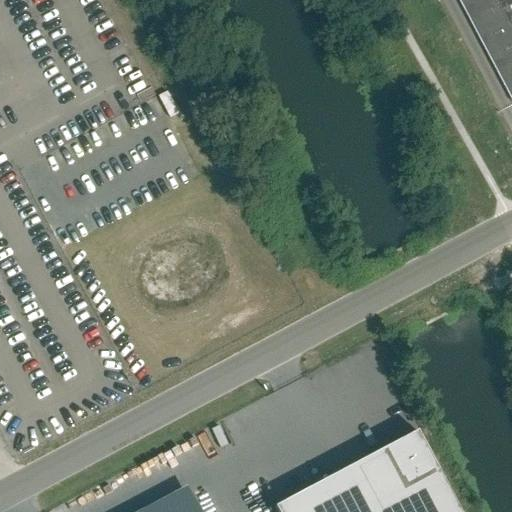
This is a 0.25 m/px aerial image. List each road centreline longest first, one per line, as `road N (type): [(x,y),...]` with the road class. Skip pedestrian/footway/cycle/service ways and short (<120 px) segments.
road 1 (unclassified): [(0,503),(511,225)]
road 2 (unknown): [(511,104),(451,0)]
